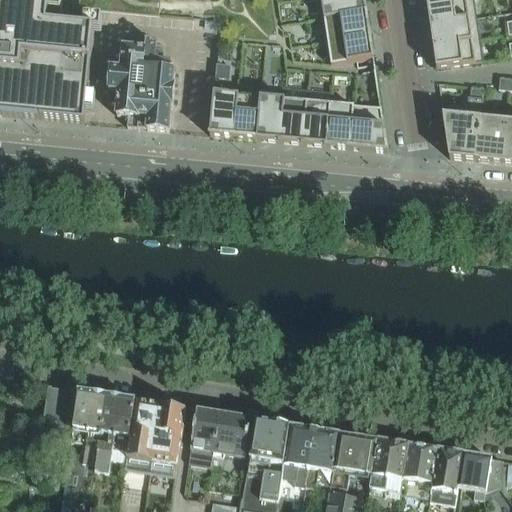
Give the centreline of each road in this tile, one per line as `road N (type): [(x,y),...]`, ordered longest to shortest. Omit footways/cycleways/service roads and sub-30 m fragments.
road 1 (unclassified): [(511,439),(0,358)]
road 2 (tertiary): [(424,201),(0,160)]
road 3 (residential): [(393,0),(424,201)]
road 4 (unknown): [(243,0),(267,70),(284,83),(330,82)]
